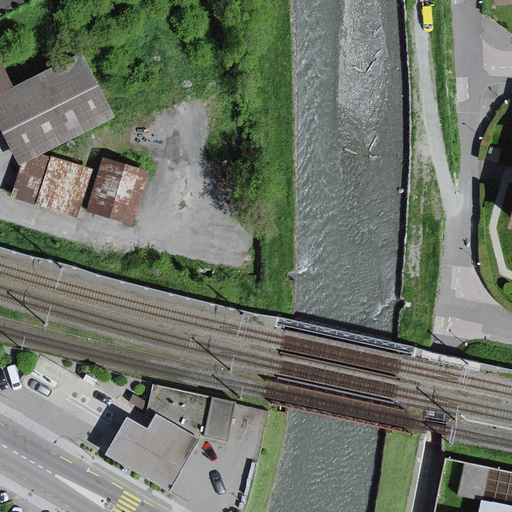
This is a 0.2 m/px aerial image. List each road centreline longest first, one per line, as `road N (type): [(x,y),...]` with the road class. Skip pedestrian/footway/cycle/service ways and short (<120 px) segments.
road 1 (residential): [(418,511),(470,213),(468,64)]
road 2 (track): [(0,206),(128,248),(184,205)]
road 3 (primary): [(119,511),(0,443)]
